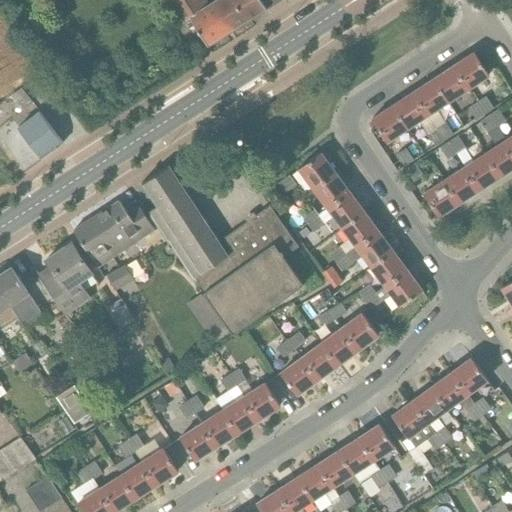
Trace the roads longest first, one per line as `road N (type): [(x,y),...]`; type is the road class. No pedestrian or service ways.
road 1 (primary): [(0,229),(351,3)]
road 2 (residential): [(458,298),(347,125),(356,102),(486,20)]
road 3 (residential): [(178,511),(362,398),(458,298)]
